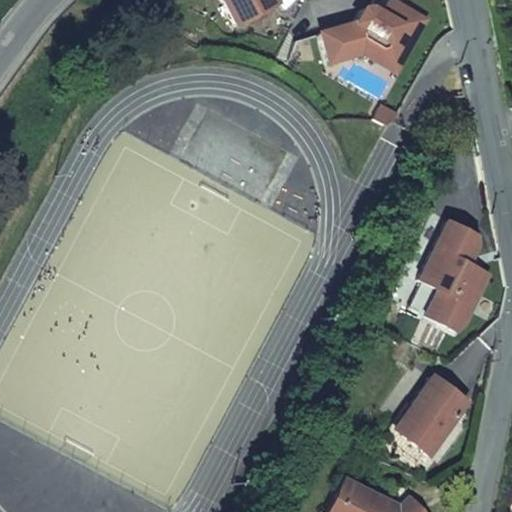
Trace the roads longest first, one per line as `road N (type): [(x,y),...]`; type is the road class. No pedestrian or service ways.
road 1 (residential): [(511,229),(469,0)]
road 2 (residential): [(477,511),(511,330)]
